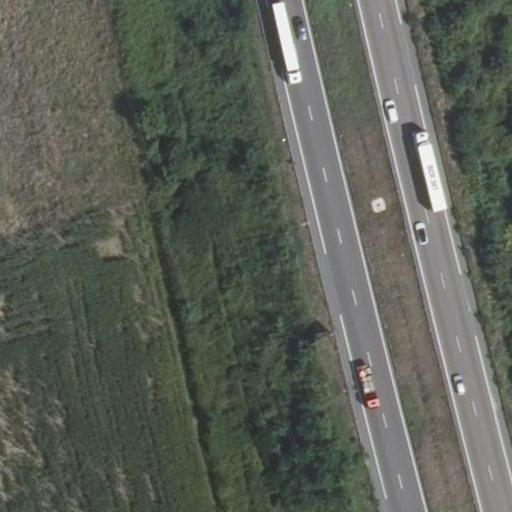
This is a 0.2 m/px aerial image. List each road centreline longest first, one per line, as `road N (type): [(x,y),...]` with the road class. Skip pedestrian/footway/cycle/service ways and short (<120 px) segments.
road 1 (motorway): [(288,0),(416,511)]
road 2 (motorway): [(504,511),(376,0)]
